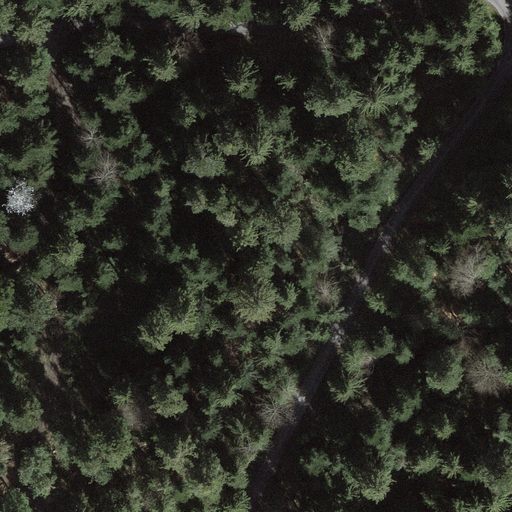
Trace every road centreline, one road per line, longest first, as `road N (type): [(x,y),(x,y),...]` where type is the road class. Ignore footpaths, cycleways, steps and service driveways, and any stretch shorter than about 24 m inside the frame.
road 1 (track): [(251,511),(373,255),(511,55)]
road 2 (track): [(391,0),(282,27),(202,28),(114,12),(0,40)]
